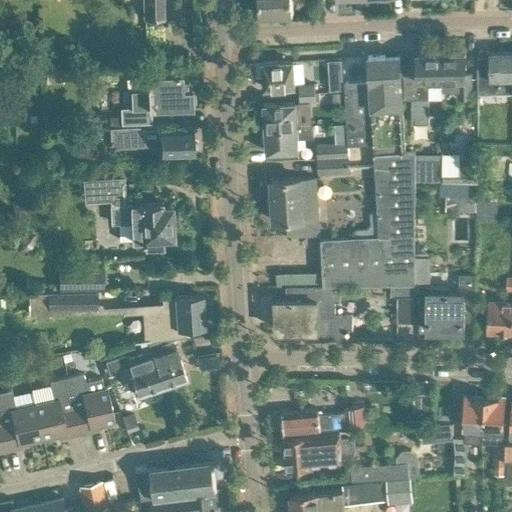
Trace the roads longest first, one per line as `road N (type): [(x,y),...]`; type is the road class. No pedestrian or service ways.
road 1 (residential): [(220,31),(247,364)]
road 2 (residential): [(511,27),(220,31)]
road 3 (residential): [(511,369),(247,364)]
road 4 (residential): [(0,492),(246,436)]
